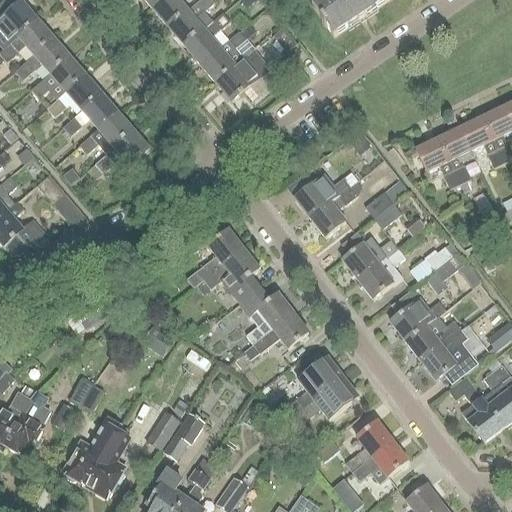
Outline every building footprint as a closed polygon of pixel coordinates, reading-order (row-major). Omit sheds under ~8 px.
[(142,0),(151,10),(162,0),(142,0)] [(162,0),(151,10),(166,29),(186,12),(178,3),(181,0),(162,0)] [(200,0),(186,12),(166,29),(182,47),(202,31),(211,23),(202,13),(213,4),(210,1),(209,0),(200,0)] [(257,0),(243,0),(241,3),(247,11),(259,1),(257,0)] [(388,3),(386,0),(325,0),(311,10),(332,41),(388,3)] [(0,37),(10,48),(18,41),(37,25),(20,5),(0,21),(0,37)] [(202,31),(182,47),(198,66),(218,50),(210,41),(229,24),(221,14),(211,23),(202,31)] [(18,41),(10,48),(2,56),(7,62),(9,65),(26,50),(35,61),(54,44),(37,25),(18,41)] [(248,28),(240,35),(246,43),(255,36),(248,28)] [(298,48),(283,31),(273,39),(288,57),(298,48)] [(218,50),(198,66),(215,87),(243,63),(235,53),(246,43),(240,35),(238,33),(218,50)] [(54,44),(35,61),(18,74),(25,84),(42,70),(51,80),(70,63),(54,44)] [(243,63),(215,87),(231,106),(270,73),(254,54),(243,63)] [(56,106),(85,81),(70,63),(51,80),(34,93),(31,96),(38,105),(42,102),(48,97),(56,106)] [(293,66),(282,74),(289,84),(300,76),(293,66)] [(85,81),(56,106),(50,111),(59,120),(74,107),(82,116),(102,100),(85,81)] [(102,100),(82,116),(66,130),(74,140),(90,126),(98,135),(117,118),(102,100)] [(511,126),(505,111),(482,122),(493,145),(497,152),(507,147),(504,140),(511,136),(511,126)] [(117,118),(98,135),(81,150),(88,159),(101,148),(107,156),(132,135),(117,118)] [(483,150),(486,157),(497,152),(493,145),(482,122),(460,133),(471,156),(483,150)] [(19,139),(12,132),(6,139),(13,146),(19,139)] [(37,142),(28,132),(24,135),(33,145),(37,142)] [(460,133),(437,144),(448,167),(452,175),(463,169),(462,166),(474,161),(471,156),(460,133)] [(132,135),(107,156),(88,173),(96,181),(113,167),(122,178),(131,171),(130,170),(148,154),(132,135)] [(362,140),(352,148),(360,159),(371,151),(362,140)] [(439,171),(443,179),(452,175),(448,167),(437,144),(416,154),(427,177),(439,171)] [(511,156),(507,147),(497,152),(503,166),(511,161),(511,156)] [(497,152),(486,157),(493,171),(503,166),(497,152)] [(64,156),(50,168),(53,171),(67,159),(64,156)] [(463,169),(452,175),(459,190),(470,184),(463,169)] [(310,222),(359,185),(351,175),(333,190),(325,180),(315,187),(295,202),(310,222)] [(459,190),(452,175),(443,179),(450,194),(459,190)] [(79,214),(50,180),(39,189),(68,223),(79,214)] [(0,219),(14,208),(6,199),(17,189),(9,181),(0,188),(0,219)] [(337,215),(365,194),(359,185),(310,222),(326,242),(346,227),(337,215)] [(365,210),(373,221),(392,206),(384,195),(365,210)] [(23,214),(16,206),(14,208),(0,219),(0,247),(3,251),(4,250),(14,262),(43,237),(32,224),(22,233),(13,223),(23,214)] [(401,216),(392,206),(373,221),(381,232),(401,216)] [(228,233),(208,249),(217,262),(187,284),(194,293),(205,284),(244,254),(228,233)] [(177,268),(198,254),(190,243),(170,256),(177,268)] [(358,284),(397,254),(389,244),(371,258),(363,248),(343,264),(358,284)] [(418,287),(425,282),(451,260),(443,250),(436,256),(433,254),(423,262),(424,263),(409,275),(418,287)] [(397,254),(358,284),(373,304),(392,289),(393,290),(403,282),(394,270),(405,262),(398,253),(397,254)] [(259,273),(244,254),(205,284),(206,286),(212,294),(225,284),(241,307),(261,292),(251,279),(259,273)] [(463,269),(454,258),(451,260),(425,282),(436,298),(446,290),(442,285),(463,269)] [(258,331),(247,340),(255,350),(295,319),(278,297),(270,303),(261,292),(241,307),(258,331)] [(121,311),(109,293),(74,316),(85,334),(121,311)] [(412,293),(391,310),(398,320),(391,326),(406,346),(426,331),(447,315),(439,306),(429,314),(412,293)] [(308,336),(295,319),(255,350),(247,355),(253,364),(281,343),(288,352),(308,336)] [(421,366),(462,334),(455,325),(434,341),(426,331),(406,346),(421,366)] [(179,342),(159,328),(146,347),(166,361),(179,342)] [(511,331),(509,328),(486,347),(495,357),(511,343),(511,331)] [(457,370),(455,368),(469,357),(463,349),(469,344),(462,334),(421,366),(436,385),(457,370)] [(50,351),(63,362),(70,354),(58,342),(50,351)] [(15,373),(3,362),(0,365),(0,385),(9,375),(11,377),(15,373)] [(297,420),(344,383),(328,362),(300,383),(310,396),(290,412),(297,420)] [(511,382),(501,368),(492,375),(511,402),(511,382)] [(0,400),(17,382),(11,377),(9,375),(0,385),(0,400)] [(511,425),(511,402),(492,375),(482,383),(491,394),(482,402),(489,411),(504,432),(511,425)] [(484,446),(504,432),(489,411),(482,402),(469,386),(466,381),(449,395),(456,404),(465,398),(471,406),(460,415),(484,446)] [(71,405),(79,410),(93,389),(85,383),(71,405)] [(332,425),(360,403),(344,383),(297,420),(304,429),(324,413),(332,425)] [(109,399),(93,389),(79,410),(95,420),(109,399)] [(43,443),(39,440),(45,430),(36,425),(48,403),(36,395),(31,404),(4,449),(24,461),(30,451),(32,452),(34,449),(38,452),(43,443)] [(0,446),(4,449),(31,404),(19,397),(7,416),(0,412),(0,446)] [(179,404),(172,415),(180,420),(188,409),(179,404)] [(290,438),(302,429),(290,413),(278,423),(290,438)] [(149,446),(165,457),(184,426),(168,416),(149,446)] [(190,417),(184,426),(165,457),(179,466),(190,448),(194,451),(208,428),(190,417)] [(122,428),(112,422),(107,420),(89,450),(81,445),(63,476),(66,478),(67,481),(73,485),(76,484),(86,489),(119,434),(122,428)] [(372,461),(393,446),(377,425),(357,441),(366,453),(347,467),(354,476),(366,467),(372,461)] [(119,434),(86,489),(108,502),(118,485),(120,486),(125,478),(123,477),(126,471),(114,464),(128,439),(119,434)] [(334,445),(318,457),(326,466),(341,454),(334,445)] [(387,481),(408,465),(393,446),(372,461),(387,481)] [(191,482),(200,488),(214,467),(205,461),(191,482)] [(214,467),(200,488),(191,501),(188,499),(185,503),(178,511),(198,511),(195,510),(198,506),(202,506),(205,501),(205,498),(203,496),(220,471),(214,467)] [(362,485),(373,476),(366,467),(354,476),(362,485)] [(156,488),(159,491),(148,507),(153,511),(152,511),(178,511),(185,503),(181,500),(176,496),(184,484),(167,473),(156,488)] [(237,481),(218,508),(224,511),(234,511),(249,490),(237,481)] [(437,511),(441,509),(427,489),(406,505),(411,511),(437,511)] [(296,511),(322,511),(305,500),(296,511)]
